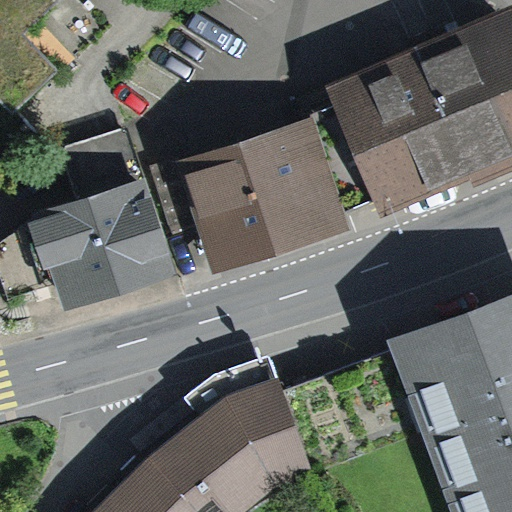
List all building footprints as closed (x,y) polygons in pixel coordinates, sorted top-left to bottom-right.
[(55,1),(53,0),(0,0),(0,98),(13,112),(59,70),(23,31),(55,1)] [(310,111),(344,212),(375,199),(381,214),(469,176),(473,185),(511,167),(511,0),(508,0),(323,81),(332,101),(310,111)] [(213,270),(348,225),(344,212),(310,111),(176,155),(213,270)] [(31,207),(33,213),(26,215),(42,263),(48,261),(63,306),(176,269),(128,122),(57,145),(73,193),(31,207)] [(511,511),(511,285),(385,331),(451,511),(511,511)] [(241,511),(286,483),(312,473),(267,352),(211,373),(182,393),(199,417),(147,452),(88,510),(86,511),(241,511)]
